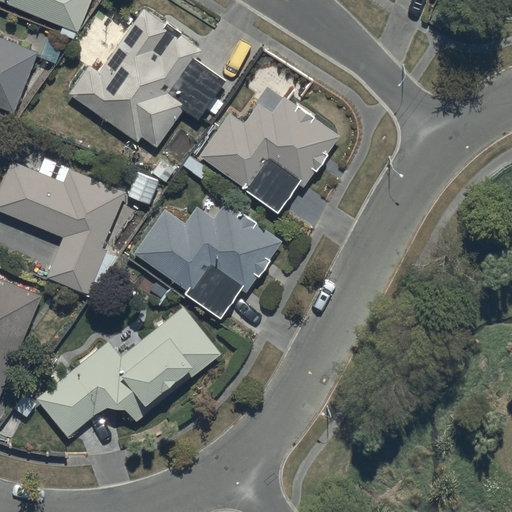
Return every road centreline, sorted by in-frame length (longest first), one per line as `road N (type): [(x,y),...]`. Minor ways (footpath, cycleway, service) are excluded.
road 1 (residential): [(447,140),(400,206),(307,380),(238,467)]
road 2 (residential): [(447,140),(359,54),(288,0)]
road 3 (residential): [(238,467),(120,511)]
